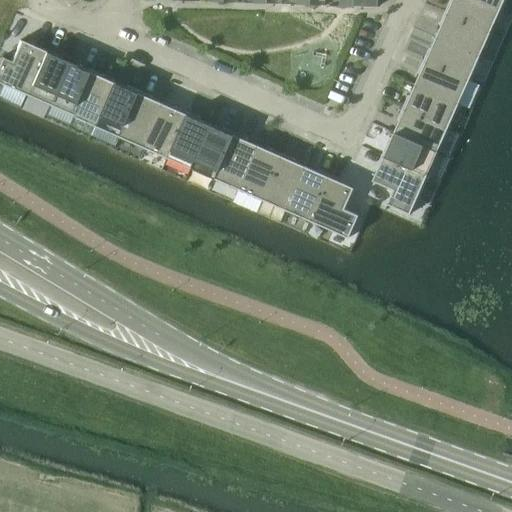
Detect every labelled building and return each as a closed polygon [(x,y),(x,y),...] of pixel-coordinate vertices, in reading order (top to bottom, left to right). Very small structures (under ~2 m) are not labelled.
[(450,0),(444,13),(490,33),(500,9),(479,0),(451,0),(452,1),(450,0)] [(479,0),(500,9),(504,0),(479,0)] [(441,26),(436,37),(479,57),(490,33),(444,13),(439,25),(441,26)] [(429,48),(423,60),(469,80),(479,57),(436,37),(431,48),(429,48)] [(0,57),(0,84),(24,95),(45,49),(32,44),(31,46),(19,40),(10,61),(0,57)] [(45,49),(24,95),(48,106),(68,62),(56,57),(57,55),(45,49)] [(420,74),(415,85),(458,104),(469,80),(423,60),(418,73),(420,74)] [(68,62),(48,106),(72,116),(92,70),(80,65),(79,67),(68,62)] [(92,70),(72,116),(96,127),(115,83),(104,78),(105,76),(92,70)] [(115,83),(96,127),(120,137),(140,91),(127,86),(126,88),(115,83)] [(408,95),(402,108),(448,128),(458,104),(415,85),(410,96),(408,95)] [(140,91),(120,137),(143,147),(163,104),(151,99),(152,97),(140,91)] [(163,104),(143,147),(167,158),(187,112),(175,107),(174,109),(163,104)] [(399,121),(394,132),(437,152),(448,128),(402,108),(397,120),(399,121)] [(187,112),(167,158),(191,168),(210,125),(199,120),(200,118),(187,112)] [(210,125),(191,168),(215,179),(235,133),(222,128),(222,129),(210,125)] [(387,143),(381,155),(427,176),(437,152),(394,132),(389,144),(387,143)] [(235,133),(215,179),(238,189),(258,146),(247,141),(247,139),(235,133)] [(258,146),(238,189),(262,200),(282,154),(270,149),(269,151),(258,146)] [(282,154),(262,200),(286,210),(305,167),(294,162),(295,160),(282,154)] [(378,169),(372,181),(393,190),(387,204),(410,214),(427,176),(381,155),(376,168),(378,169)] [(305,167),(286,210),(310,221),(330,175),(317,170),(317,172),(305,167)] [(330,175),(310,221),(349,238),(359,215),(345,209),(354,188),(342,183),(343,181),(330,175)]
